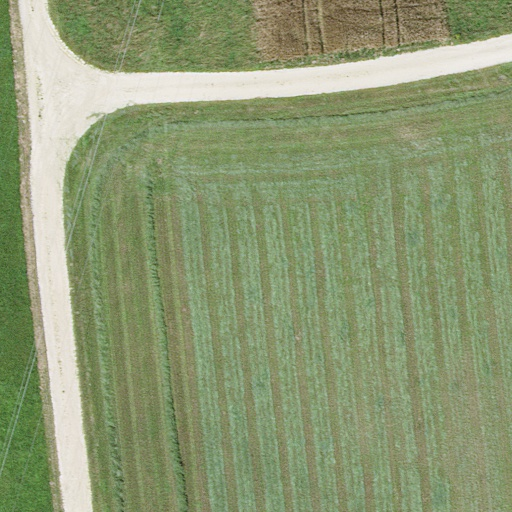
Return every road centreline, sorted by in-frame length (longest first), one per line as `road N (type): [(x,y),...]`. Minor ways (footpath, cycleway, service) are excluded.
road 1 (track): [(80,511),(33,0)]
road 2 (track): [(38,94),(289,89),(511,52)]
